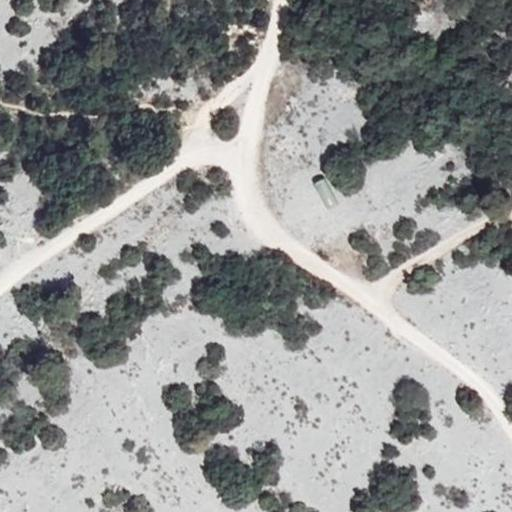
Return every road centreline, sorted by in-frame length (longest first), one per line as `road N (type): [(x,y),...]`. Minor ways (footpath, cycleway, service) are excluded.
road 1 (track): [(200,149),(238,156),(261,227),(366,298),(511,435)]
road 2 (track): [(201,116),(200,149),(0,285)]
road 3 (track): [(366,298),(511,219)]
road 4 (track): [(276,0),(266,60),(201,116)]
